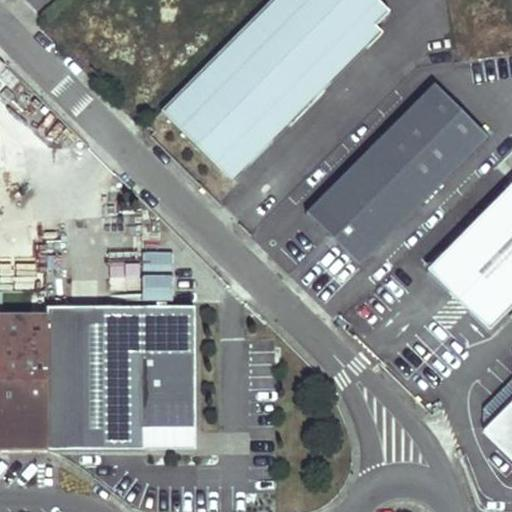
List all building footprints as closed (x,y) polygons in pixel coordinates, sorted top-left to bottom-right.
[(313,82),(357,38),(367,49),(382,34),(375,27),(389,13),(376,0),(273,0),(160,113),(220,174),(280,115),(291,126),(324,93),(313,82)] [(313,82),(324,93),(367,49),(357,38),(313,82)] [(305,213),(359,267),(487,140),(433,86),(305,213)] [(280,115),(220,174),(231,185),(291,126),(280,115)] [(511,182),(423,273),(485,333),(511,304),(511,182)] [(47,426),(47,452),(143,452),(143,432),(193,432),(193,309),(47,310),(47,317),(47,426)] [(25,426),(47,426),(47,317),(0,317),(0,431),(25,431),(25,426)] [(511,398),(481,430),(511,460),(511,398)] [(0,452),(47,452),(47,426),(25,426),(25,431),(0,431),(0,452)] [(143,432),(143,452),(193,452),(193,432),(143,432)]
